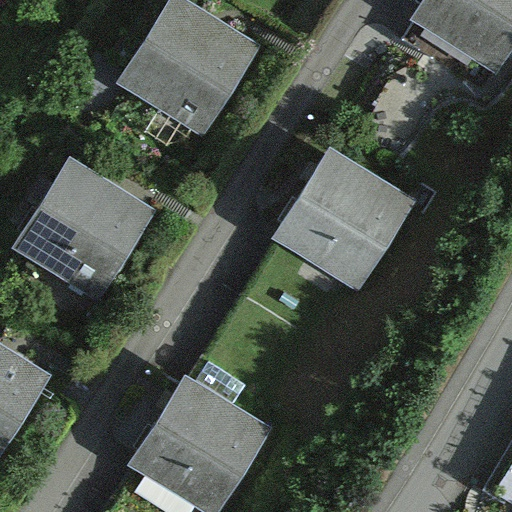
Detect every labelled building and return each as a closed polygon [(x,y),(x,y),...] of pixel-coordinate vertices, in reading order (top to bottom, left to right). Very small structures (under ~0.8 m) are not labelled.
[(258,51),(174,0),(164,0),(112,85),(203,141),(258,51)] [(497,73),(511,50),(511,0),(419,0),(409,16),(497,73)] [(357,296),(413,199),(325,149),(269,245),(357,296)] [(95,312),(150,217),(60,166),(5,260),(95,312)] [(0,446),(44,382),(0,351),(0,446)] [(199,511),(221,511),(268,429),(177,378),(126,471),(199,511)]
